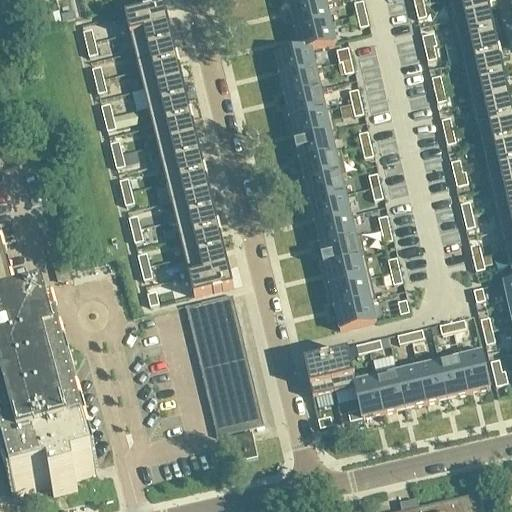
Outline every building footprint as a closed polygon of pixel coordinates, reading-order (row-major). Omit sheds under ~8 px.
[(326,5),(324,0),(286,0),(290,13),(326,5)] [(421,0),(412,0),(415,9),(424,7),(421,0)] [(490,14),(487,0),(456,0),(449,2),(449,1),(445,2),(449,24),(490,14)] [(357,18),(366,16),(363,4),(354,6),(357,18)] [(331,25),(326,5),(290,13),(295,33),(331,25)] [(169,27),(164,7),(123,17),(128,37),(169,27)] [(426,20),(424,7),(415,9),(418,22),(426,20)] [(58,13),(52,14),(56,27),(61,25),(58,13)] [(495,36),(490,14),(449,24),(454,45),(495,36)] [(366,16),(357,18),(360,31),(369,29),(366,16)] [(336,46),(331,25),(295,33),(297,42),(299,52),(299,53),(311,50),(311,51),(336,46)] [(133,56),(173,46),(169,27),(128,37),(133,56)] [(83,35),(86,47),(95,45),(92,33),(83,35)] [(436,49),(433,36),(422,39),(424,52),(433,50),(436,49)] [(500,57),(495,36),(454,45),(459,66),(500,57)] [(98,58),(95,45),(86,47),(89,60),(98,58)] [(178,64),(173,46),(133,56),(137,74),(178,64)] [(316,71),(311,51),(311,50),(299,53),(299,52),(274,58),(279,80),(316,71)] [(436,62),(433,50),(424,52),(427,64),(436,62)] [(336,54),(339,66),(342,66),(342,65),(351,63),(348,51),(336,54)] [(505,78),(500,57),(459,66),(464,87),(505,78)] [(354,76),(351,63),(342,65),(342,66),(345,78),(354,76)] [(182,83),(178,64),(137,74),(142,93),(182,83)] [(92,72),(95,85),(104,82),(101,70),(92,72)] [(321,92),(316,71),(279,80),(284,101),(321,92)] [(509,99),(505,78),(464,87),(469,108),(509,99)] [(443,92),(440,79),(431,81),(434,94),(443,92)] [(107,95),(104,82),(95,85),(98,97),(107,95)] [(187,102),(182,83),(142,93),(147,111),(187,102)] [(325,113),(321,92),(284,101),(289,122),(326,113),(325,113)] [(446,104),(443,92),(434,94),(437,106),(446,104)] [(360,105),(358,93),(349,95),(352,107),(360,105)] [(511,120),(511,110),(509,99),(469,108),(474,130),(478,129),(478,128),(511,120)] [(192,120),(187,102),(147,111),(151,130),(192,120)] [(363,118),(360,105),(352,107),(355,120),(363,118)] [(101,109),(104,122),(113,120),(110,107),(101,109)] [(330,112),(325,113),(326,113),(289,122),(294,143),(331,134),(331,136),(335,135),(330,112)] [(116,132),(113,120),(104,122),(107,134),(116,132)] [(196,139),(192,120),(151,130),(156,149),(196,139)] [(511,142),(511,120),(478,128),(478,129),(483,149),(511,142)] [(453,134),(450,121),(441,123),(444,136),(453,134)] [(335,155),(331,136),(331,134),(294,143),(299,164),(335,155)] [(456,146),(453,134),(444,136),(447,148),(456,146)] [(370,147),(367,135),(358,137),(361,149),(370,147)] [(201,157),(196,139),(156,149),(161,167),(201,157)] [(511,164),(511,142),(483,149),(487,169),(487,170),(511,164)] [(110,147),(113,159),(122,157),(119,145),(110,147)] [(373,160),(370,147),(361,149),(364,162),(373,160)] [(340,154),(335,155),(299,164),(304,185),(341,176),(341,178),(345,177),(340,154)] [(125,170),(122,157),(113,159),(116,172),(125,170)] [(206,176),(201,157),(161,167),(165,186),(206,176)] [(462,176),(460,163),(451,165),(453,178),(462,176)] [(511,186),(511,164),(487,170),(487,169),(483,170),(488,192),(511,186)] [(465,175),(462,176),(453,178),(456,190),(468,188),(465,175)] [(170,205),(210,195),(206,176),(165,186),(170,205)] [(346,197),(341,178),(341,176),(304,185),(309,206),(346,197)] [(380,189),(377,177),(368,179),(371,191),(380,189)] [(119,184),(122,196),(131,194),(128,182),(119,184)] [(511,208),(511,186),(488,192),(492,213),(511,208)] [(383,202),(380,189),(371,191),(374,204),(383,202)] [(134,207),(131,194),(122,196),(125,209),(134,207)] [(215,213),(210,195),(170,205),(174,223),(215,213)] [(351,218),(346,197),(309,206),(314,227),(351,218)] [(472,218),(469,205),(460,207),(463,220),(472,218)] [(511,231),(511,208),(492,213),(497,234),(511,231)] [(179,242),(219,232),(215,213),(174,223),(179,242)] [(355,239),(351,218),(314,227),(319,248),(356,239),(355,239)] [(475,230),(472,218),(463,220),(466,232),(475,230)] [(128,221),(131,234),(140,232),(137,219),(128,221)] [(390,231),(387,219),(378,221),(381,234),(390,231)] [(392,244),(390,231),(381,234),(384,246),(392,244)] [(511,253),(511,231),(497,234),(502,256),(507,255),(506,254),(511,253)] [(143,244),(140,232),(131,234),(134,246),(143,244)] [(224,251),(219,232),(179,242),(184,261),(224,251)] [(360,238),(355,239),(356,239),(319,248),(324,269),(365,259),(360,238)] [(482,260),(479,247),(470,250),(473,262),(482,260)] [(55,342),(52,328),(56,327),(56,326),(51,327),(47,312),(21,320),(21,318),(19,319),(13,294),(0,248),(0,470),(8,499),(15,497),(15,498),(52,488),(54,498),(78,491),(75,481),(97,475),(97,474),(95,474),(92,475),(82,439),(72,402),(68,388),(64,374),(64,373),(66,372),(58,343),(58,341),(55,342)] [(229,269),(224,251),(184,261),(188,279),(229,269)] [(137,259),(140,271),(149,269),(146,256),(137,259)] [(370,280),(365,259),(324,269),(329,290),(370,280)] [(485,272),(482,260),(473,262),(476,274),(485,272)] [(399,274),(396,261),(388,264),(390,276),(399,274)] [(152,281),(149,269),(140,271),(143,284),(152,281)] [(234,290),(229,269),(188,279),(193,300),(234,290)] [(402,286),(399,274),(390,276),(393,288),(402,286)] [(375,302),(370,280),(329,290),(334,311),(371,302),(371,304),(375,302)] [(511,306),(511,283),(499,286),(504,309),(511,306)] [(482,291),(473,294),(476,306),(485,304),(482,291)] [(235,310),(232,299),(209,304),(211,316),(235,310)] [(376,325),(371,304),(371,302),(334,311),(339,332),(376,325)] [(406,303),(397,305),(400,318),(409,316),(406,303)] [(211,316),(209,304),(204,305),(185,310),(188,322),(211,316)] [(238,322),(235,310),(211,316),(214,328),(238,322)] [(214,328),(211,316),(188,322),(190,334),(214,328)] [(492,334),(489,321),(480,323),(483,336),(492,334)] [(241,334),(238,322),(214,328),(217,340),(241,334)] [(451,326),(454,335),(466,332),(464,323),(451,326)] [(454,335),(451,326),(439,329),(441,338),(454,335)] [(217,340),(214,328),(190,334),(193,346),(217,340)] [(422,333),(410,336),(412,345),(424,342),(422,333)] [(244,346),(241,334),(217,340),(220,352),(244,346)] [(495,346),(492,334),(483,336),(486,348),(495,346)] [(412,345),(410,336),(397,339),(399,348),(412,345)] [(196,358),(220,352),(217,340),(193,346),(196,358)] [(382,352),(380,343),(367,346),(370,355),(382,352)] [(247,358),(244,346),(220,352),(223,364),(247,358)] [(370,355),(367,346),(355,349),(357,358),(370,355)] [(490,391),(480,350),(457,356),(459,360),(460,360),(468,396),(490,391)] [(223,364),(220,352),(196,358),(199,370),(223,364)] [(326,359),(335,395),(355,390),(356,390),(354,381),(348,354),(326,359)] [(250,370),(247,358),(223,364),(226,375),(250,370)] [(304,364),(313,400),(335,395),(326,359),(304,364)] [(460,360),(459,360),(439,365),(447,401),(468,396),(460,360)] [(490,365),(493,377),(502,375),(499,363),(490,365)] [(226,375),(223,364),(199,370),(202,381),(226,375)] [(447,401),(439,365),(418,370),(426,406),(447,401)] [(253,382),(250,370),(226,375),(229,388),(253,382)] [(397,375),(396,370),(375,376),(384,416),(405,411),(397,375)] [(426,406),(418,370),(397,375),(405,411),(426,406)] [(505,374),(502,375),(493,377),(496,390),(507,387),(505,374)] [(229,388),(226,375),(202,381),(205,393),(229,388)] [(384,416),(375,376),(354,381),(356,390),(355,390),(360,411),(362,420),(362,421),(384,416)] [(255,394),(253,382),(229,388),(232,399),(255,394)] [(232,399),(229,388),(205,393),(208,405),(232,399)] [(258,406),(255,394),(232,399),(234,411),(258,406)] [(234,411),(232,399),(208,405),(211,417),(234,411)] [(261,417),(258,406),(234,411),(237,423),(261,417)] [(237,423),(234,411),(211,417),(213,429),(237,423)] [(362,420),(360,411),(347,414),(349,423),(362,420)] [(264,429),(261,417),(237,423),(240,435),(251,432),(264,429)] [(319,421),(321,430),(333,427),(331,418),(319,421)] [(240,435),(237,423),(213,429),(216,441),(240,435)] [(258,462),(254,444),(254,443),(253,441),(252,436),(235,441),(232,442),(238,467),(245,465),(250,464),(258,462)] [(480,511),(477,497),(411,511),(480,511)]
